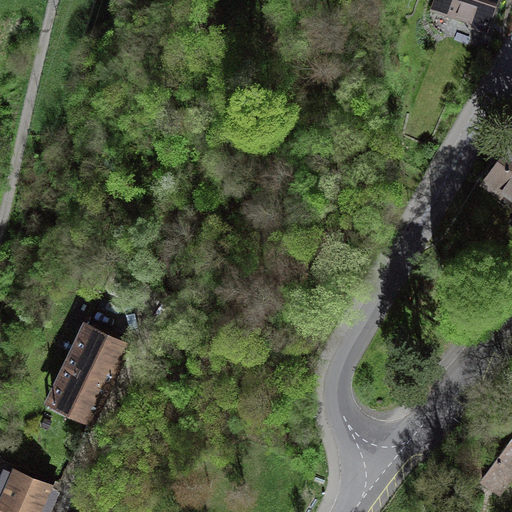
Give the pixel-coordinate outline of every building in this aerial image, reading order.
[(502,0),(439,0),(435,12),(474,25),(473,29),(491,35),(500,8),(502,0)] [(496,166),(481,188),(506,205),(508,201),(511,203),(511,141),(496,166)] [(129,334),(79,309),(38,389),(87,415),(129,334)] [(511,440),(502,454),(482,480),(500,493),(511,477),(511,440)] [(0,511),(40,511),(55,478),(47,474),(49,471),(5,452),(3,455),(0,454),(0,511)] [(81,492),(72,511),(98,511),(103,501),(81,492)]
